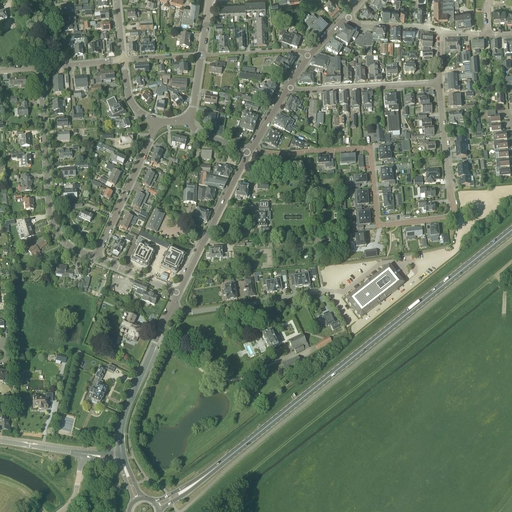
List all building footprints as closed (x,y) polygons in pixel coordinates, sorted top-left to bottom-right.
[(328,0),(327,1),(338,11),(341,7),(338,4),(339,4),(336,1),(334,4),(329,0),(328,0)] [(382,2),(380,0),(371,0),(370,2),(368,5),(375,10),(377,8),(378,8),(378,7),(380,9),(382,6),(380,5),(382,2)] [(395,12),(392,11),(389,11),(389,19),(391,19),(397,19),(398,12),(397,12),(398,6),(399,6),(399,0),(397,0),(396,0),(394,0),(394,1),(393,2),(391,6),(394,6),(394,8),(395,8),(395,12)] [(432,0),(433,20),(453,19),(453,9),(452,0),(432,0)] [(334,15),(338,11),(327,1),(325,4),(327,5),(325,7),(334,15)] [(182,23),(188,24),(189,22),(192,23),(193,15),(197,16),(199,3),(191,2),(190,9),(184,8),(182,23)] [(60,6),(61,14),(71,13),(70,8),(72,8),(72,5),(60,6)] [(364,9),(361,13),(360,15),(362,17),(364,16),(367,18),(368,15),(371,18),(373,15),(371,13),(372,10),(367,6),(366,7),(365,7),(364,8),(364,9)] [(414,12),(414,19),(417,19),(417,20),(424,20),(424,14),(427,14),(427,7),(424,7),(418,6),(418,12),(417,12),(414,12)] [(93,17),(94,21),(101,20),(109,19),(108,12),(100,13),(100,17),(93,17)] [(463,20),(464,28),(471,27),(470,13),(458,14),(458,15),(458,21),(463,20)] [(458,15),(458,14),(454,15),(456,29),(464,28),(463,20),(458,21),(458,15)] [(307,15),(305,17),(308,20),(307,21),(312,26),(312,25),(313,26),(314,25),(315,26),(313,28),(314,29),(314,30),(316,32),(317,31),(320,34),(321,35),(325,30),(324,30),(327,27),(320,20),(319,21),(317,19),(317,20),(312,16),(310,18),(307,15)] [(305,18),(304,19),(305,23),(305,24),(305,23),(306,23),(306,25),(309,28),(308,29),(310,31),(309,31),(316,38),(320,34),(317,31),(316,32),(314,30),(314,29),(313,28),(315,26),(314,25),(313,26),(312,25),(312,26),(307,21),(308,20),(305,17),(305,18)] [(78,35),(81,35),(81,31),(77,32),(76,22),(72,23),(72,26),(64,27),(64,31),(74,30),(74,32),(73,32),(74,36),(78,35)] [(351,39),(354,34),(355,33),(343,26),(335,40),(347,47),(351,39)] [(373,35),(373,40),(384,41),(384,31),(383,29),(375,29),(373,30),(373,35)] [(239,30),(234,30),(234,31),(234,34),(234,39),(239,39),(239,40),(239,50),(241,50),(244,50),(244,49),(245,49),(244,40),(244,35),(239,35),(239,31),(239,30)] [(278,32),(277,36),(279,37),(282,38),(281,41),(279,41),(279,48),(287,48),(287,45),(291,47),(295,37),(287,34),(287,30),(278,30),(278,32)] [(390,42),(400,42),(400,31),(390,30),(390,42)] [(402,38),(403,38),(403,41),(406,44),(411,44),(413,42),(414,39),(414,31),(403,31),(402,38)] [(177,39),(180,40),(179,47),(189,48),(190,36),(181,34),(181,36),(178,35),(177,39)] [(358,36),(354,34),(351,39),(354,41),(353,44),(361,49),(363,49),(363,47),(364,37),(362,36),(358,36)] [(85,47),(84,35),(81,35),(78,35),(74,36),(73,36),(74,40),(83,39),(83,42),(83,44),(83,47),(85,47)] [(364,37),(363,47),(366,47),(366,54),(371,55),(372,47),(373,40),(373,35),(364,35),(364,37)] [(219,53),(224,53),(224,44),(223,44),(223,37),(216,37),(216,41),(219,41),(219,48),(219,53)] [(295,37),(291,47),(297,49),(297,48),(298,48),(299,46),(298,45),(299,43),(300,43),(301,41),(300,40),(300,39),(295,37)] [(453,44),(453,46),(454,46),(454,48),(460,47),(460,45),(463,45),(462,42),(460,42),(460,39),(455,39),(455,42),(454,42),(454,44),(453,44)] [(90,45),(91,54),(98,53),(98,49),(101,48),(101,41),(95,42),(96,45),(90,45)] [(422,41),(422,47),(423,47),(422,52),(429,51),(429,48),(432,48),(432,42),(422,41)] [(472,50),(475,50),(475,53),(476,53),(476,54),(479,55),(479,50),(483,50),(483,46),(486,46),(486,41),(473,41),(472,50)] [(326,48),(326,50),(337,56),(342,47),(334,42),(331,43),(329,45),(327,46),(326,48)] [(492,51),(493,51),(493,57),(501,57),(501,50),(498,51),(498,42),(496,42),(495,42),(493,42),(492,42),(492,51)] [(79,47),(74,47),(75,55),(83,55),(82,47),(82,44),(78,44),(79,47)] [(422,52),(422,58),(423,58),(423,61),(430,61),(429,58),(432,58),(432,51),(429,51),(422,52)] [(461,54),(462,63),(469,63),(469,53),(461,54)] [(289,68),(295,60),(288,55),(286,58),(284,57),(283,60),(279,57),(274,65),(279,69),(283,64),(289,68)] [(316,57),(310,65),(311,67),(316,68),(314,72),(322,74),(323,70),(327,71),(327,76),(325,85),(340,84),(339,74),(340,74),(340,66),(339,60),(339,59),(334,58),(335,60),(318,56),(316,57)] [(375,82),(374,66),(373,66),(373,63),(373,56),(366,56),(366,64),(367,67),(370,67),(370,74),(369,74),(369,82),(375,82)] [(173,63),(174,70),(180,69),(180,74),(187,73),(187,65),(181,65),(181,63),(173,63)] [(378,76),(378,66),(377,66),(377,63),(373,63),(373,66),(374,66),(375,82),(381,81),(381,76),(378,76)] [(403,65),(403,70),(404,70),(404,73),(405,74),(414,74),(415,73),(415,67),(413,67),(413,64),(405,64),(405,65),(403,65)] [(135,66),(135,71),(136,71),(136,74),(141,74),(145,74),(145,72),(149,72),(148,65),(146,65),(146,66),(144,66),(144,65),(135,66)] [(222,67),(217,66),(210,65),(209,73),(221,74),(222,67)] [(316,68),(311,67),(306,75),(302,75),(297,83),(299,85),(313,85),(312,75),(314,72),(316,68)] [(386,68),(387,77),(390,76),(390,75),(397,75),(397,67),(386,68)] [(102,84),(101,80),(114,79),(113,72),(100,73),(100,75),(95,75),(96,84),(102,84)] [(261,77),(255,76),(239,74),(238,80),(249,82),(249,81),(260,83),(261,77)] [(80,76),(75,76),(76,87),(80,87),(87,86),(87,83),(86,76),(80,77),(80,76)] [(53,77),(53,86),(54,86),(54,93),(63,93),(62,88),(63,88),(62,77),(53,77)] [(136,81),(136,84),(137,84),(137,88),(144,87),(143,83),(144,83),(144,82),(147,81),(146,77),(142,77),(142,79),(136,80),(136,81)] [(10,79),(10,85),(13,84),(14,86),(21,86),(21,88),(26,88),(25,78),(13,79),(10,79)] [(172,87),(186,89),(187,80),(175,79),(172,79),(172,87)] [(457,81),(445,82),(446,92),(460,91),(460,87),(457,87),(457,81)] [(260,91),(271,97),(276,88),(277,86),(274,84),(272,86),(268,83),(266,86),(262,84),(260,87),(262,88),(260,91)] [(159,87),(157,95),(161,96),(161,92),(167,93),(166,88),(162,87),(159,87)] [(271,97),(260,91),(257,89),(255,93),(258,95),(260,96),(265,99),(263,102),(267,104),(268,101),(269,101),(271,97)] [(182,94),(174,90),(172,94),(176,96),(173,99),(171,100),(177,107),(183,102),(179,98),(182,94)] [(152,102),(150,100),(151,98),(150,96),(152,95),(148,91),(142,97),(147,102),(146,103),(148,105),(152,102)] [(372,92),(362,93),(362,97),(363,97),(363,105),(364,105),(364,109),(372,108),(371,97),(372,97),(372,92)] [(219,97),(225,98),(224,101),(228,102),(230,96),(220,93),(219,97)] [(359,109),(358,93),(351,93),(352,109),(359,109)] [(497,97),(494,97),(494,102),(497,102),(497,106),(504,105),(503,101),(503,99),(506,99),(506,93),(500,93),(501,96),(497,96),(497,97)] [(204,102),(216,104),(217,96),(206,94),(204,102)] [(338,94),(339,106),(344,106),(344,113),(348,113),(347,102),(347,94),(338,94)] [(422,106),(429,106),(428,97),(424,98),(424,95),(417,95),(417,99),(419,99),(420,106),(422,106)] [(395,96),(384,97),(384,108),(388,108),(388,111),(391,111),(391,113),(385,113),(385,117),(387,116),(389,133),(399,132),(398,112),(397,107),(396,107),(395,96)] [(287,104),(297,109),(301,111),(303,108),(299,106),(301,102),(291,97),(287,104)] [(404,97),(405,106),(414,106),(413,97),(404,97)] [(114,98),(106,102),(110,109),(111,112),(109,113),(108,114),(107,115),(108,117),(108,118),(109,118),(109,119),(111,119),(116,119),(120,118),(119,116),(125,115),(126,115),(126,113),(126,112),(125,111),(123,111),(120,104),(117,105),(114,98)] [(53,102),(54,111),(56,111),(56,115),(64,115),(64,111),(63,107),(62,107),(61,101),(53,102)] [(156,109),(164,111),(165,104),(163,104),(164,101),(160,101),(160,103),(158,103),(156,109)] [(310,122),(316,122),(316,115),(317,115),(317,102),(309,101),(309,114),(310,114),(310,122)] [(251,122),(256,123),(257,118),(251,116),(252,110),(257,112),(259,106),(247,102),(245,108),(249,109),(247,115),(242,114),(241,118),(243,119),(243,120),(250,122),(251,122)] [(19,109),(19,117),(28,116),(27,109),(27,103),(22,103),(22,109),(19,109)] [(295,113),(297,109),(287,104),(284,110),(291,114),(293,111),(295,113)] [(418,114),(419,118),(425,117),(425,114),(431,114),(431,105),(429,106),(422,106),(422,114),(418,114)] [(203,123),(209,124),(209,126),(217,127),(216,126),(217,121),(219,113),(210,110),(209,114),(206,113),(206,115),(204,115),(203,123)] [(287,126),(290,128),(294,122),(290,120),(280,114),(278,115),(274,121),(279,124),(280,123),(282,124),(283,122),(288,125),(287,126)] [(426,120),(425,117),(419,118),(419,121),(421,121),(422,129),(431,128),(430,119),(426,120)] [(57,119),(57,126),(58,126),(58,127),(61,127),(61,126),(68,126),(67,118),(64,118),(64,119),(57,119)] [(116,119),(116,125),(119,125),(121,130),(123,129),(123,130),(130,127),(127,120),(121,122),(121,119),(116,119)] [(250,122),(243,120),(242,123),(240,122),(238,128),(240,129),(253,133),(256,123),(251,122),(250,122)] [(279,124),(274,121),(273,123),(274,126),(284,131),(284,130),(290,133),(292,129),(290,128),(287,126),(288,125),(283,122),(282,124),(280,123),(279,124)] [(491,123),(488,124),(489,129),(491,129),(492,132),(493,132),(496,132),(500,132),(501,131),(501,130),(502,129),(502,128),(502,127),(501,127),(500,125),(497,126),(494,126),(494,123),(491,123)] [(431,128),(422,129),(422,135),(412,136),(412,140),(424,139),(424,137),(433,136),(433,128),(431,128)] [(271,131),(265,143),(275,148),(281,135),(271,131)] [(496,132),(493,132),(494,141),(496,141),(501,141),(507,140),(507,138),(508,138),(508,137),(508,136),(507,136),(507,135),(506,135),(506,134),(500,134),(500,132),(496,132)] [(58,134),(59,142),(70,141),(69,133),(58,134)] [(30,146),(29,134),(24,135),(25,136),(21,137),(22,147),(30,146)] [(119,141),(120,145),(133,143),(132,136),(121,139),(122,141),(119,141)] [(175,145),(178,146),(180,138),(173,136),(171,143),(176,144),(175,145)] [(457,146),(465,145),(467,145),(467,140),(470,140),(469,136),(465,136),(465,138),(457,139),(457,144),(456,144),(457,146)] [(180,138),(178,146),(181,147),(181,145),(185,147),(187,140),(180,138)] [(293,139),(291,145),(302,150),(304,144),(293,139)] [(422,146),(424,146),(424,151),(435,150),(434,144),(428,144),(428,141),(419,142),(419,146),(422,146)] [(494,141),(493,141),(494,150),(498,150),(502,150),(508,149),(508,147),(509,147),(509,146),(509,145),(508,145),(508,144),(507,145),(507,143),(501,143),(501,141),(496,141),(494,141)] [(115,150),(99,143),(97,148),(102,150),(103,148),(113,153),(115,150)] [(379,155),(392,154),(391,144),(385,145),(385,148),(378,149),(379,151),(378,151),(378,154),(379,154),(379,155)] [(156,149),(154,156),(161,159),(162,157),(161,156),(163,152),(156,149)] [(498,150),(494,150),(495,153),(496,153),(496,156),(496,158),(497,159),(503,159),(509,158),(508,152),(506,152),(502,152),(502,150),(498,150)] [(59,155),(59,159),(72,158),(72,151),(59,152),(59,155)] [(201,151),(201,160),(211,161),(212,152),(201,151)] [(355,160),(355,153),(340,155),(340,162),(355,160)] [(112,161),(123,166),(126,159),(115,154),(112,161)] [(393,163),(392,154),(379,155),(378,156),(379,159),(379,161),(386,160),(386,164),(393,163)] [(25,157),(23,157),(23,167),(31,167),(30,157),(29,157),(29,156),(25,156),(25,157)] [(154,156),(151,162),(157,165),(159,161),(160,162),(161,159),(154,156)] [(317,163),(318,163),(318,164),(325,164),(325,168),(333,168),(333,162),(329,162),(329,160),(328,160),(328,157),(322,158),(322,157),(318,157),(318,158),(317,158),(317,163)] [(497,159),(496,159),(496,168),(500,168),(503,168),(509,167),(509,161),(503,161),(503,159),(497,159)] [(111,177),(117,180),(120,174),(117,172),(118,169),(108,164),(105,170),(111,172),(110,173),(112,174),(111,177)] [(213,173),(212,176),(223,179),(223,178),(228,179),(229,176),(231,175),(231,173),(230,171),(231,168),(230,167),(224,166),(223,166),(222,166),(222,169),(216,167),(214,174),(213,173)] [(380,177),(394,175),(393,166),(387,167),(387,170),(380,170),(381,173),(380,173),(380,177)] [(62,169),(62,177),(75,176),(75,172),(78,172),(78,168),(62,169)] [(496,168),(495,168),(496,173),(499,173),(500,177),(501,177),(502,179),(503,180),(505,180),(506,179),(506,176),(510,176),(510,174),(511,174),(511,173),(511,172),(510,171),(510,172),(510,170),(506,170),(504,170),(503,168),(500,168),(496,168)] [(425,170),(426,181),(427,181),(427,183),(434,183),(433,180),(439,179),(438,169),(425,170)] [(145,178),(152,182),(154,179),(153,179),(154,175),(148,172),(145,178)] [(199,173),(199,180),(205,181),(225,185),(228,179),(223,178),(223,179),(212,176),(211,174),(210,174),(199,173)] [(20,186),(20,192),(31,191),(31,183),(32,183),(32,178),(29,178),(29,175),(22,176),(22,179),(23,179),(23,181),(21,181),(21,186),(20,186)] [(395,185),(394,175),(380,177),(380,180),(381,180),(381,183),(388,182),(388,185),(395,185)] [(117,180),(111,177),(108,183),(114,186),(117,180)] [(360,177),(360,178),(352,179),(353,188),(359,188),(359,184),(366,184),(366,182),(366,178),(365,178),(364,178),(364,177),(360,177)] [(468,178),(460,178),(460,181),(461,186),(470,185),(470,187),(474,186),(473,182),(471,182),(470,177),(469,177),(468,178)] [(152,182),(145,178),(142,185),(149,188),(150,184),(151,184),(152,182)] [(222,190),(225,185),(205,181),(199,180),(198,186),(199,186),(207,187),(222,190)] [(63,191),(64,200),(77,199),(76,188),(79,188),(79,185),(73,185),(73,189),(70,189),(70,190),(63,191)] [(183,204),(196,205),(196,186),(187,186),(186,191),(183,191),(183,193),(183,204)] [(235,197),(235,200),(240,201),(241,198),(246,199),(247,193),(250,194),(251,188),(238,186),(237,193),(236,193),(235,197)] [(419,187),(419,194),(424,193),(424,198),(429,198),(429,197),(434,197),(434,190),(425,190),(425,187),(419,187)] [(100,196),(109,200),(112,193),(107,191),(106,191),(104,189),(100,196)] [(198,201),(201,202),(205,199),(213,201),(215,190),(207,189),(206,190),(198,189),(198,201)] [(390,193),(390,189),(383,189),(384,194),(385,194),(385,196),(383,196),(384,208),(390,207),(390,203),(393,203),(392,195),(386,196),(386,194),(390,193)] [(353,190),(354,200),(367,199),(367,198),(368,198),(367,194),(367,192),(360,193),(360,190),(353,190)] [(135,200),(143,203),(145,204),(149,195),(141,191),(140,194),(138,194),(135,200)] [(23,199),(23,201),(25,201),(26,210),(34,210),(33,200),(29,201),(29,198),(23,199)] [(367,199),(354,200),(355,209),(361,209),(361,205),(368,205),(367,203),(368,203),(368,199),(367,199)] [(141,206),(143,203),(135,200),(132,206),(139,209),(140,206),(141,206)] [(267,229),(267,227),(267,221),(270,221),(270,214),(268,214),(268,210),(269,210),(269,202),(259,202),(259,210),(260,210),(260,213),(256,213),(256,218),(256,223),(256,227),(261,227),(261,229),(260,229),(260,235),(270,235),(270,228),(267,229)] [(425,205),(425,202),(418,202),(419,208),(422,208),(422,213),(434,212),(433,204),(425,205)] [(194,218),(198,220),(202,222),(202,221),(206,223),(210,213),(198,208),(195,215),(194,218)] [(147,228),(156,233),(164,215),(161,213),(161,212),(156,210),(147,228)] [(361,210),(355,211),(356,220),(370,219),(369,215),(368,213),(362,213),(361,210)] [(76,220),(81,223),(83,220),(90,223),(92,217),(82,212),(79,218),(77,217),(76,220)] [(126,215),(123,221),(131,225),(132,222),(131,222),(132,218),(126,215)] [(363,226),(369,225),(369,222),(370,222),(370,219),(356,220),(357,229),(363,229),(363,226)] [(20,224),(25,239),(33,236),(29,221),(20,224)] [(123,221),(120,228),(127,231),(128,227),(129,227),(131,225),(123,221)] [(439,238),(437,227),(437,226),(433,226),(433,227),(433,229),(430,229),(430,233),(426,233),(427,240),(431,240),(431,239),(439,238)] [(415,236),(422,236),(421,228),(405,230),(406,237),(415,236)] [(365,234),(351,236),(351,240),(355,240),(356,247),(366,246),(365,234)] [(115,248),(112,254),(118,257),(121,250),(121,251),(123,247),(122,247),(124,245),(123,245),(125,242),(120,240),(119,242),(117,242),(116,245),(116,244),(114,248),(115,248)] [(38,261),(42,258),(37,252),(47,245),(44,241),(33,249),(31,246),(27,249),(30,253),(30,254),(31,256),(32,256),(33,256),(38,261)] [(144,247),(138,244),(130,260),(135,263),(134,265),(141,268),(142,266),(147,268),(155,252),(149,250),(150,248),(144,246),(144,247)] [(185,256),(169,248),(165,255),(164,254),(162,259),(163,260),(160,266),(176,274),(179,268),(181,269),(184,262),(182,261),(185,256)] [(206,254),(206,259),(209,259),(209,260),(230,258),(230,253),(226,253),(226,254),(223,254),(223,253),(221,253),(221,249),(208,250),(209,254),(206,254)] [(55,275),(62,276),(62,277),(72,279),(73,277),(75,277),(77,276),(77,277),(81,275),(79,269),(75,271),(75,272),(74,272),(66,271),(67,267),(57,265),(55,275)] [(345,300),(360,318),(378,304),(379,304),(385,299),(403,285),(389,266),(370,280),(363,285),(364,285),(345,300)] [(300,276),(302,287),(309,286),(308,277),(311,277),(310,271),(307,271),(307,274),(300,276)] [(302,287),(300,276),(296,276),(295,273),(290,274),(291,279),(291,280),(294,280),(295,287),(298,287),(299,288),(302,287)] [(272,281),(274,293),(277,292),(281,291),(280,283),(283,283),(282,277),(276,278),(277,281),(272,281)] [(274,293),(272,281),(268,282),(267,279),(262,280),(263,286),(266,286),(267,293),(272,292),(272,293),(274,293)] [(149,294),(145,293),(148,286),(135,281),(133,288),(143,292),(141,296),(143,297),(142,301),(146,302),(146,303),(150,304),(154,306),(157,298),(153,296),(149,294)] [(223,291),(224,296),(226,296),(226,301),(236,299),(234,284),(233,281),(230,282),(231,285),(224,286),(225,291),(223,291)] [(332,312),(320,317),(326,329),(330,327),(333,333),(343,328),(339,320),(336,322),(332,312)] [(126,340),(127,341),(128,342),(129,342),(130,342),(131,341),(135,343),(137,338),(138,338),(139,336),(139,335),(139,334),(140,331),(138,330),(138,329),(138,328),(136,327),(135,328),(134,328),(132,327),(136,318),(129,315),(126,323),(124,322),(122,326),(131,330),(128,335),(126,339),(126,340)] [(262,335),(269,350),(277,346),(275,342),(277,341),(274,334),(272,335),(271,331),(262,335)] [(288,341),(292,350),(294,350),(296,354),(304,350),(302,346),(306,344),(302,335),(288,341)] [(325,345),(313,353),(315,356),(326,348),(325,345)] [(252,359),(257,358),(252,346),(248,348),(252,359)] [(67,357),(57,355),(56,361),(66,363),(67,357)] [(297,358),(281,364),(285,372),(301,365),(297,358)] [(110,364),(109,368),(112,369),(111,372),(115,374),(117,367),(110,364)] [(104,393),(106,388),(101,386),(102,382),(100,381),(101,379),(101,380),(106,370),(100,367),(95,377),(99,379),(96,385),(98,385),(96,390),(95,390),(93,394),(94,394),(91,399),(93,400),(92,403),(97,405),(98,402),(100,403),(102,398),(104,394),(104,393)] [(39,398),(33,398),(33,405),(37,405),(37,407),(38,407),(38,408),(38,409),(39,409),(39,410),(40,410),(41,410),(42,409),(48,409),(48,401),(52,401),(52,395),(46,395),(46,401),(39,401),(39,398)] [(0,418),(0,424),(2,424),(2,431),(9,431),(8,422),(5,422),(4,418),(0,418)] [(67,419),(64,431),(72,433),(75,422),(67,419)]
